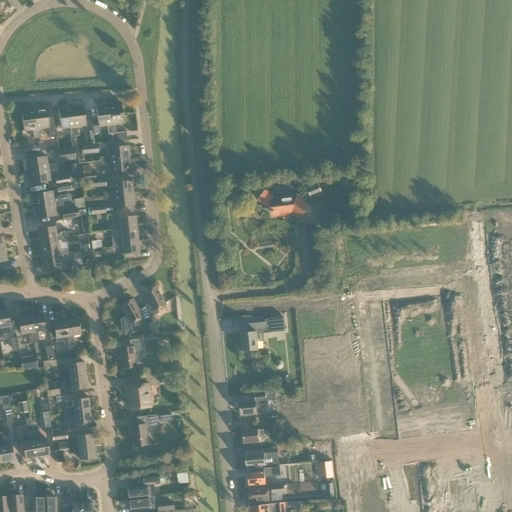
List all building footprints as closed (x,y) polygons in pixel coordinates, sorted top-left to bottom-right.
[(120,103),(108,105),(112,133),(115,133),(114,125),(122,124),(120,103)] [(82,105),(72,107),(75,136),(77,136),(76,127),(85,126),(82,105)] [(112,133),(108,105),(95,106),(96,118),(90,119),(92,131),(92,134),(98,133),(97,127),(106,126),(107,134),(112,133)] [(45,107),(33,109),(37,138),(41,138),(39,129),(48,128),(45,107)] [(75,136),(72,107),(58,109),(61,129),(68,128),(69,137),(75,136)] [(37,138),(33,109),(20,111),(23,131),(32,130),(33,139),(37,138)] [(126,133),(122,134),(111,135),(112,141),(127,140),(126,133)] [(81,145),(82,152),(96,151),(95,144),(81,145)] [(24,147),(25,154),(39,152),(37,145),(24,147)] [(100,157),(100,161),(129,159),(127,146),(106,148),(107,156),(100,157)] [(57,150),(59,162),(75,160),(73,148),(57,150)] [(25,160),(27,172),(55,167),(55,164),(47,165),(45,157),(25,160)] [(130,171),(129,159),(100,161),(100,165),(108,164),(109,173),(130,171)] [(55,167),(27,172),(29,185),(50,181),(48,172),(56,171),(55,167)] [(299,184),(302,181),(294,175),(291,179),(299,184)] [(54,179),(55,185),(69,183),(68,176),(54,179)] [(349,185),(353,180),(347,176),(343,181),(349,185)] [(70,189),(82,187),(81,180),(69,183),(70,189)] [(103,192),(103,196),(132,193),(131,181),(110,183),(110,191),(103,192)] [(69,183),(55,185),(57,192),(71,190),(70,189),(69,183)] [(31,195),(33,207),(62,202),(69,201),(68,195),(58,196),(59,198),(53,199),(51,191),(31,195)] [(279,199),(272,200),(272,197),(266,192),(260,200),(270,208),(272,208),(273,217),(283,216),(283,215),(292,213),(299,219),(309,207),(296,197),(285,198),(284,197),(280,198),(279,199)] [(133,205),(132,193),(103,196),(104,200),(112,199),(112,207),(133,205)] [(62,206),(62,202),(33,207),(35,219),(55,216),(54,208),(62,206)] [(90,208),(91,215),(104,214),(104,207),(90,208)] [(61,211),(62,220),(79,217),(78,211),(78,209),(61,211)] [(111,232),(119,231),(136,229),(135,216),(118,218),(119,227),(116,227),(115,225),(110,226),(111,232)] [(489,237),(488,237),(489,246),(490,246),(511,243),(510,233),(511,232),(511,225),(503,226),(504,233),(488,234),(489,237)] [(37,229),(40,242),(65,238),(64,232),(59,233),(60,234),(56,235),(55,226),(37,229)] [(455,232),(441,234),(444,258),(458,256),(457,242),(463,241),(462,228),(455,229),(455,232)] [(137,240),(136,229),(119,231),(120,238),(117,238),(117,237),(111,237),(112,243),(137,240)] [(416,237),(402,238),(404,262),(419,261),(418,246),(424,245),(423,233),(416,234),(416,237)] [(379,241),(365,243),(368,266),(383,265),(381,250),(387,249),(386,237),(379,238),(379,241)] [(66,243),(65,238),(40,242),(42,254),(59,250),(58,242),(61,242),(61,243),(66,243)] [(137,240),(112,243),(112,248),(118,248),(117,246),(120,246),(121,255),(139,253),(137,240)] [(511,243),(490,246),(491,257),(506,255),(507,262),(511,261),(511,253),(511,254),(511,243)] [(53,264),(54,271),(68,269),(66,262),(61,263),(60,254),(63,254),(63,256),(68,255),(67,249),(59,250),(42,254),(44,266),(53,264)] [(493,277),(492,277),(493,286),(494,286),(494,285),(511,283),(511,265),(508,266),(508,272),(493,274),(493,277)] [(511,283),(494,285),(494,286),(495,296),(511,295),(511,301),(511,283)] [(155,287),(142,293),(148,304),(143,307),(149,318),(158,313),(158,308),(165,305),(155,287)] [(462,296),(449,298),(450,298),(452,319),(464,318),(462,296)] [(449,298),(439,300),(441,320),(452,319),(450,298),(449,298)] [(149,318),(143,307),(138,309),(132,299),(119,305),(125,316),(119,319),(120,331),(131,330),(130,323),(141,317),(143,321),(149,318)] [(439,300),(428,301),(430,321),(441,320),(439,300)] [(428,301),(417,302),(420,322),(430,321),(428,301)] [(417,302),(407,303),(409,323),(420,322),(417,302)] [(396,304),(398,325),(399,325),(409,323),(407,303),(396,304)] [(396,304),(383,305),(386,326),(399,325),(398,325),(396,304)] [(511,309),(511,311),(497,314),(497,320),(497,325),(511,323),(511,305),(511,306),(511,309)] [(7,310),(0,311),(0,337),(4,337),(4,334),(9,333),(11,331),(7,310)] [(335,311),(323,312),(323,319),(330,318),(331,329),(353,326),(353,327),(354,327),(353,318),(352,318),(351,315),(336,317),(335,311)] [(42,315),(30,317),(34,343),(39,342),(37,332),(44,331),(42,315)] [(34,343),(30,317),(18,319),(21,334),(27,333),(29,344),(34,343)] [(265,320),(265,322),(252,324),(253,333),(241,334),(243,352),(259,350),(258,342),(264,341),(263,333),(288,331),(287,317),(265,320)] [(77,319),(65,321),(69,347),(74,346),(72,336),(80,335),(77,319)] [(69,347),(65,321),(53,323),(56,342),(63,341),(66,357),(71,356),(69,347)] [(511,323),(497,325),(498,330),(499,336),(511,334),(511,323)] [(333,339),(326,340),(326,347),(339,346),(338,339),(354,338),(353,327),(353,326),(331,329),(333,339)] [(159,344),(167,343),(166,336),(158,337),(159,344)] [(18,352),(16,338),(9,339),(12,353),(18,352)] [(133,353),(143,352),(142,340),(129,341),(130,348),(119,349),(121,369),(135,367),(133,353)] [(466,346),(447,348),(449,359),(467,357),(466,346)] [(511,351),(501,353),(502,360),(501,360),(502,365),(511,363),(511,351)] [(409,352),(391,354),(392,366),(410,364),(411,364),(409,352)] [(341,355),(328,356),(329,363),(336,362),(337,373),(359,370),(358,366),(357,359),(341,361),(341,355)] [(37,367),(36,362),(35,356),(20,358),(22,369),(37,367)] [(467,357),(449,359),(450,370),(468,368),(467,357)] [(54,360),(47,361),(43,362),(43,368),(57,366),(57,360),(54,360)] [(55,378),(59,378),(84,374),(83,362),(67,364),(68,371),(54,373),(55,378)] [(511,363),(502,365),(502,369),(503,369),(503,376),(511,374),(511,363)] [(410,364),(392,366),(394,376),(412,374),(410,364)] [(468,368),(450,370),(451,381),(469,379),(468,368)] [(338,383),(331,384),(332,391),(344,390),(344,383),(359,382),(359,375),(359,370),(337,373),(338,383)] [(285,371),(257,374),(259,388),(286,385),(285,371)] [(86,387),(84,374),(59,378),(59,382),(69,381),(70,388),(86,387)] [(161,374),(157,374),(144,376),(145,385),(125,387),(128,410),(149,407),(148,391),(151,390),(150,386),(159,385),(159,384),(162,383),(161,374)] [(412,374),(394,376),(395,387),(413,385),(412,374)] [(451,381),(452,392),(471,390),(469,379),(451,381)] [(395,387),(396,398),(414,396),(413,385),(395,387)] [(240,403),(241,415),(257,414),(257,413),(270,412),(268,400),(276,399),(275,393),(255,395),(256,401),(240,403)] [(62,408),(63,413),(89,410),(88,398),(72,400),(73,407),(62,408)] [(345,399),(332,400),(333,407),(340,406),(341,417),(363,415),(363,414),(361,403),(346,405),(345,399)] [(467,405),(461,406),(464,430),(475,429),(473,411),(467,412),(467,405)] [(452,414),(451,414),(453,431),(454,431),(464,430),(461,406),(456,406),(457,413),(452,414)] [(446,414),(441,415),(443,432),(442,432),(442,433),(454,431),(453,431),(451,414),(452,414),(451,407),(445,408),(446,414)] [(425,417),(419,417),(421,435),(422,435),(432,434),(429,409),(424,410),(425,417)] [(435,409),(429,409),(432,434),(442,432),(443,432),(441,415),(436,415),(435,409)] [(4,411),(7,424),(12,423),(10,410),(4,411)] [(89,410),(63,413),(64,418),(74,417),(75,424),(90,422),(89,410)] [(413,411),(408,412),(411,436),(410,436),(422,435),(421,435),(419,417),(414,418),(413,411)] [(42,413),(45,429),(51,428),(48,412),(42,413)] [(404,419),(398,420),(400,437),(410,436),(411,436),(408,412),(403,412),(404,419)] [(343,428),(336,428),(336,435),(349,434),(348,428),(364,426),(364,423),(365,423),(364,414),(363,414),(363,415),(341,417),(343,428)] [(145,426),(156,425),(155,415),(135,418),(136,425),(130,426),(133,447),(148,445),(145,426)] [(37,430),(32,431),(36,456),(49,454),(46,439),(38,440),(37,430)] [(259,437),(265,436),(265,434),(264,430),(259,430),(258,430),(243,431),(244,443),(260,441),(259,437)] [(36,456),(32,431),(27,431),(28,434),(21,436),(25,458),(36,456)] [(52,433),(53,441),(66,439),(65,432),(60,432),(52,433)] [(60,450),(67,449),(83,447),(93,445),(92,434),(76,436),(77,442),(75,443),(74,441),(59,443),(60,450)] [(0,435),(0,458),(1,462),(13,460),(11,444),(4,445),(2,435),(0,435)] [(318,445),(320,460),(332,459),(330,444),(318,445)] [(93,445),(83,447),(67,449),(68,454),(79,453),(79,459),(95,457),(93,445)] [(55,451),(57,463),(64,462),(62,450),(55,451)] [(248,467),(250,466),(265,465),(279,464),(278,453),(264,454),(264,453),(247,455),(248,467)] [(484,457),(486,481),(492,481),(491,474),(497,474),(495,456),(484,457)] [(484,457),(472,458),(472,459),(473,458),(475,476),(480,475),(481,482),(486,481),(484,457)] [(472,459),(462,460),(465,484),(470,483),(470,477),(475,476),(473,458),(472,459)] [(452,461),(454,478),(459,478),(460,484),(465,484),(462,460),(452,461)] [(452,461),(440,462),(441,462),(443,480),(442,480),(443,486),(449,486),(448,479),(454,478),(452,461)] [(441,462),(430,463),(433,487),(438,487),(438,480),(442,480),(443,480),(441,462)] [(430,463),(419,464),(421,482),(427,481),(428,488),(433,487),(430,463)] [(251,472),(248,473),(250,486),(266,484),(265,477),(281,475),(280,467),(265,468),(265,465),(250,466),(251,472)] [(320,470),(321,479),(334,478),(333,469),(320,470)] [(370,472),(358,473),(358,480),(365,479),(367,490),(388,488),(388,483),(387,483),(387,476),(371,478),(370,472)] [(158,476),(142,478),(143,486),(146,485),(154,485),(159,484),(158,476)] [(250,489),(251,501),(269,500),(268,494),(272,493),(272,494),(285,492),(284,484),(272,486),(272,487),(250,489)] [(143,486),(127,488),(128,499),(147,497),(153,496),(155,496),(154,485),(146,485),(143,486)] [(368,501),(361,501),(362,508),(374,507),(373,501),(389,499),(388,492),(389,492),(388,488),(367,490),(368,501)] [(23,511),(22,495),(8,497),(9,511),(23,511)] [(499,495),(481,497),(482,508),(500,506),(499,495)] [(147,497),(128,499),(129,511),(154,508),(153,496),(147,497)] [(0,497),(0,511),(9,511),(8,497),(0,497)] [(44,511),(44,498),(32,498),(32,511),(44,511)] [(56,511),(56,498),(44,498),(44,511),(56,511)] [(71,502),(71,511),(90,511),(90,501),(71,502)] [(171,501),(157,503),(158,511),(172,510),(171,501)] [(443,511),(442,501),(424,503),(425,511),(443,511)] [(252,507),(252,511),(285,511),(285,506),(285,503),(284,502),(275,503),(267,504),(267,505),(252,507)]
